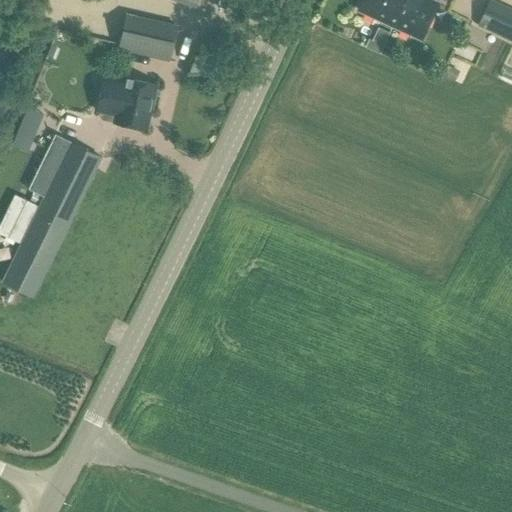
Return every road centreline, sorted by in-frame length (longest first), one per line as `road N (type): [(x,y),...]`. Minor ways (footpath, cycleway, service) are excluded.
road 1 (tertiary): [(57,497),(296,0)]
road 2 (track): [(83,444),(273,511)]
